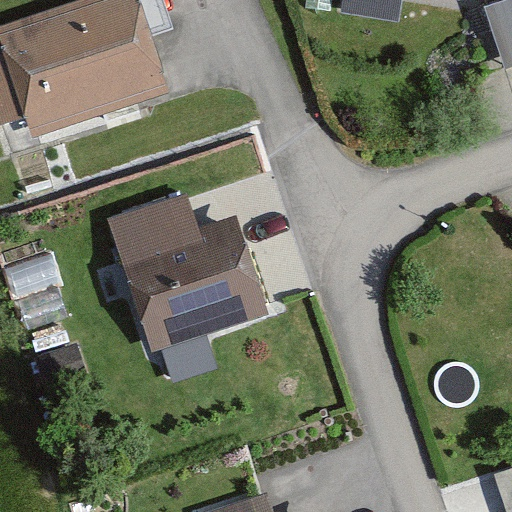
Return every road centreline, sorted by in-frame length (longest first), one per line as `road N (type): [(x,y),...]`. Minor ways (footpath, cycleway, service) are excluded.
road 1 (residential): [(511,160),(419,190),(369,231),(354,280),(430,511)]
road 2 (unknown): [(369,231),(238,0)]
